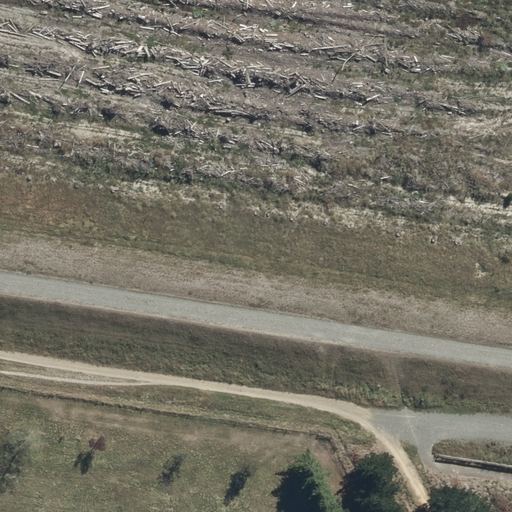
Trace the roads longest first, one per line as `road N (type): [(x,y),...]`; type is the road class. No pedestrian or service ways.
road 1 (track): [(0,275),(511,357)]
road 2 (track): [(0,369),(511,437)]
